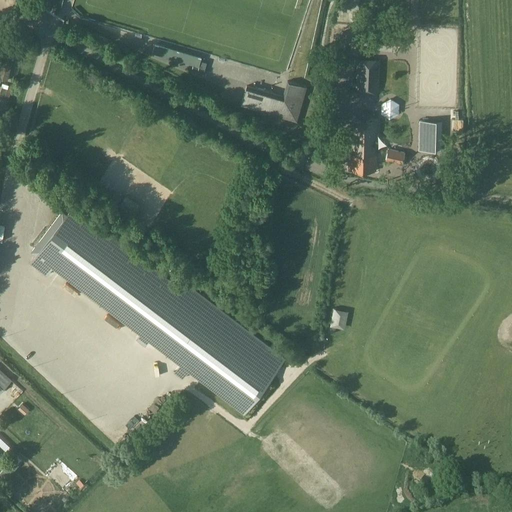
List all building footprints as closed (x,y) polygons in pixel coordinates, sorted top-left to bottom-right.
[(374,37),(373,45),(377,50),(398,52),(403,48),(404,40),(400,35),(378,33),(374,37)] [(150,45),(149,54),(197,62),(199,53),(150,45)] [(17,59),(19,51),(12,49),(10,57),(17,59)] [(0,78),(8,80),(12,60),(3,58),(0,71),(0,78)] [(378,92),(379,62),(357,61),(356,91),(378,92)] [(297,122),(307,88),(288,82),(284,98),(247,88),(242,106),(297,122)] [(0,101),(4,103),(9,86),(3,84),(0,91),(0,101)] [(419,121),(418,150),(440,151),(441,122),(419,121)] [(348,171),(375,171),(377,123),(352,122),(350,154),(348,154),(348,171)] [(402,164),(404,151),(388,148),(385,161),(402,164)] [(125,196),(118,205),(133,216),(139,207),(125,196)] [(280,365),(72,207),(67,214),(62,210),(31,251),(36,254),(30,262),(46,275),(52,267),(244,413),(280,365)] [(0,389),(1,391),(11,380),(0,370),(0,389)] [(22,404),(18,408),(24,414),(28,409),(22,404)] [(10,462),(0,472),(0,473),(6,479),(16,467),(10,462)]
